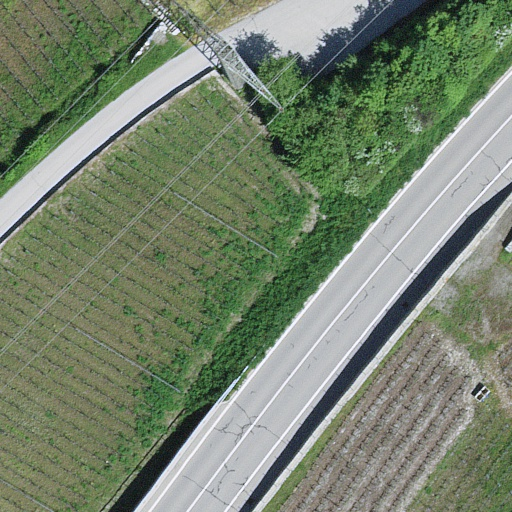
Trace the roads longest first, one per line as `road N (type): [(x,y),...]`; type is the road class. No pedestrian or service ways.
road 1 (tertiary): [(186,511),(306,355),(511,117)]
road 2 (track): [(0,218),(118,114),(322,0)]
